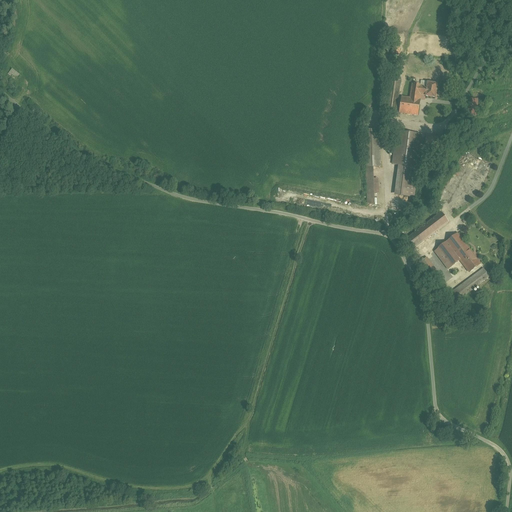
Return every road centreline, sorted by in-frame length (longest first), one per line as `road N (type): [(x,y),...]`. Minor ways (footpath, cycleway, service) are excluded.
road 1 (residential): [(0,87),(53,139),(104,172),(163,192),(386,233),(425,306),(436,411),(506,459),(511,476)]
road 2 (track): [(0,476),(69,471),(174,498),(207,485),(243,430),(298,217)]
